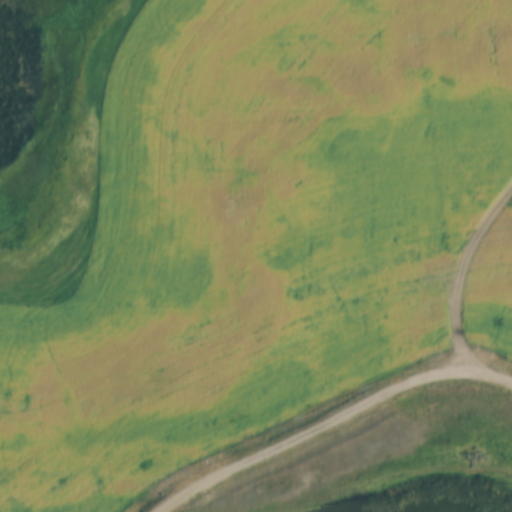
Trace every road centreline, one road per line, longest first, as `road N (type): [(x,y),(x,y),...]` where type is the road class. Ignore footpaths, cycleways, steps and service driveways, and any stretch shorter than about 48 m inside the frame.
road 1 (track): [(159,511),(198,481),(432,373),(478,371),(511,383)]
road 2 (track): [(413,0),(467,371)]
